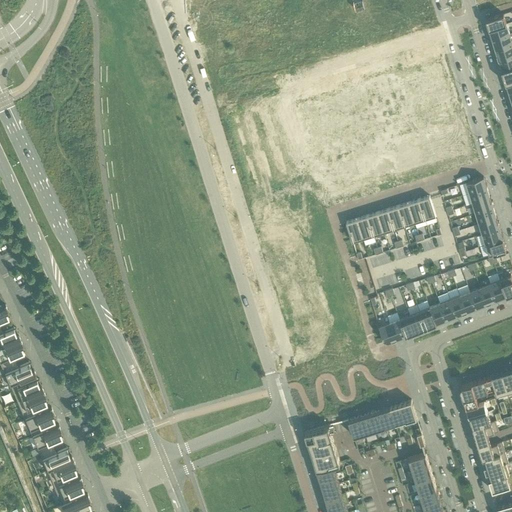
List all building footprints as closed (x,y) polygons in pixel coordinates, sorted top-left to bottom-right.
[(169,0),(200,98),(268,77),(267,75),(280,71),(304,0),(169,0)] [(311,0),(289,63),(300,67),(435,25),(427,0),(311,0)] [(503,13),(486,19),(489,29),(506,23),(503,14),(503,13)] [(506,23),(489,29),(492,39),(510,33),(506,23)] [(511,41),(510,33),(492,39),(495,49),(511,43),(511,41)] [(511,43),(495,49),(497,55),(497,56),(498,56),(499,59),(498,59),(498,60),(499,60),(499,59),(511,55),(511,43)] [(511,55),(499,59),(499,60),(502,69),(511,65),(511,55)] [(444,58),(295,97),(312,160),(373,144),(375,151),(404,143),(402,134),(439,124),(442,132),(432,134),(431,129),(415,133),(419,149),(424,147),(426,157),(421,158),(422,161),(417,163),(420,171),(413,173),(414,177),(479,160),(466,113),(459,115),(444,58)] [(511,65),(502,69),(503,74),(506,82),(506,83),(511,80),(511,65)] [(229,115),(250,195),(299,182),(296,169),(289,171),(272,104),(229,115)] [(470,192),(487,187),(483,176),(466,182),(470,192)] [(473,203),(490,197),(487,187),(470,192),(473,203)] [(430,195),(419,199),(425,218),(436,215),(430,198),(430,195)] [(493,208),(490,197),(473,203),(476,213),(493,208)] [(425,218),(419,199),(408,202),(415,222),(425,218)] [(398,205),(404,225),(415,222),(408,202),(398,205)] [(398,205),(388,208),(394,228),(404,225),(398,205)] [(394,228),(388,208),(378,211),(384,231),(394,228)] [(493,208),(476,213),(479,223),(497,218),(493,208)] [(367,215),(373,235),(384,231),(378,211),(367,215)] [(357,218),(363,238),(373,235),(367,215),(357,218)] [(352,241),(363,238),(357,218),(346,221),(352,241)] [(497,218),(479,223),(482,234),(500,228),(497,218)] [(482,234),(486,244),(503,239),(500,228),(482,234)] [(503,239),(486,244),(489,255),(506,249),(503,239)] [(511,277),(511,274),(500,279),(506,296),(511,293),(511,277)] [(500,279),(490,283),(497,299),(506,296),(500,279)] [(461,292),(470,289),(468,283),(459,287),(461,292)] [(490,283),(480,286),(487,303),(486,304),(487,304),(487,303),(490,302),(490,303),(491,302),(497,299),(490,283)] [(486,304),(487,303),(480,286),(470,290),(477,307),(486,304)] [(467,311),(477,307),(470,290),(460,294),(467,311)] [(460,294),(450,298),(456,315),(462,313),(462,314),(463,313),(466,311),(466,312),(467,312),(467,311),(460,294)] [(456,315),(450,298),(440,302),(446,319),(456,315)] [(440,302),(430,306),(437,323),(446,319),(440,302)] [(430,306),(420,310),(426,327),(437,323),(430,306)] [(420,310),(410,314),(416,331),(417,331),(426,327),(420,310)] [(410,314),(400,318),(406,335),(415,331),(416,331),(410,314)] [(400,318),(390,322),(396,339),(397,339),(406,335),(400,318)] [(396,339),(390,322),(379,326),(386,343),(396,339)] [(0,347),(20,338),(18,333),(18,332),(16,333),(13,328),(4,332),(2,332),(0,326),(0,347)] [(20,338),(0,347),(0,363),(1,367),(15,361),(12,355),(14,355),(23,351),(21,345),(23,344),(22,344),(20,339),(20,338)] [(15,361),(1,367),(2,367),(2,368),(4,372),(8,382),(9,384),(23,378),(23,379),(35,373),(36,373),(35,372),(33,367),(31,368),(28,362),(20,366),(19,366),(18,367),(15,361)] [(511,368),(502,372),(507,390),(508,395),(511,393),(511,368)] [(502,372),(491,375),(495,387),(497,393),(497,394),(507,390),(502,372)] [(473,381),(472,381),(476,393),(478,393),(493,388),(495,387),(491,375),(473,381)] [(23,378),(9,384),(10,384),(13,391),(17,401),(43,390),(43,389),(41,385),(41,384),(39,385),(36,379),(27,383),(25,384),(23,379),(23,378)] [(460,386),(460,387),(460,388),(461,389),(461,390),(463,395),(463,397),(466,407),(479,403),(478,402),(477,397),(476,393),(472,381),(464,384),(463,384),(462,384),(462,385),(461,385),(461,386),(460,386)] [(43,390),(17,401),(18,402),(24,418),(38,412),(37,412),(35,407),(37,406),(46,402),(44,397),(46,396),(45,395),(43,390)] [(411,399),(400,403),(407,423),(406,423),(407,424),(418,421),(417,420),(417,417),(411,399)] [(479,403),(466,407),(469,416),(487,410),(484,401),(484,400),(478,402),(479,403)] [(400,403),(390,406),(396,426),(406,423),(407,423),(400,403)] [(38,412),(24,418),(25,418),(32,435),(45,429),(43,424),(45,423),(54,419),(52,414),(54,413),(53,413),(53,412),(51,407),(51,406),(37,412),(38,412)] [(390,406),(380,409),(386,429),(396,426),(390,406)] [(380,409),(369,412),(376,433),(386,429),(380,409)] [(487,410),(469,416),(471,421),(470,422),(472,426),(473,426),(491,421),(489,415),(487,410)] [(369,412),(359,416),(365,436),(376,433),(369,412)] [(359,416),(348,419),(354,436),(355,439),(365,436),(359,416)] [(491,421),(473,426),(473,427),(473,428),(473,429),(474,430),(474,431),(474,432),(474,433),(475,433),(475,434),(475,435),(475,436),(476,437),(476,438),(478,443),(479,448),(483,446),(492,444),(490,439),(488,434),(494,432),(499,430),(498,427),(495,419),(491,421)] [(32,435),(39,452),(53,447),(50,441),(52,440),(61,436),(59,431),(61,430),(61,429),(59,425),(58,424),(45,429),(32,435)] [(305,432),(306,435),(311,451),(313,457),(316,469),(317,469),(333,464),(340,461),(330,430),(329,425),(329,424),(324,425),(306,431),(305,431),(305,432)] [(422,432),(417,434),(419,441),(420,445),(423,444),(425,443),(422,432)] [(483,446),(479,448),(479,449),(479,450),(480,450),(480,451),(481,452),(480,452),(481,453),(480,453),(481,454),(482,455),(482,456),(482,457),(482,458),(482,457),(482,458),(505,451),(502,441),(497,442),(492,444),(483,446)] [(53,447),(39,452),(42,458),(47,470),(73,458),(71,453),(71,452),(69,453),(66,448),(57,452),(55,453),(53,447)] [(505,451),(482,458),(483,459),(485,466),(486,469),(499,465),(506,463),(509,462),(505,451)] [(409,457),(405,458),(409,471),(413,470),(413,469),(429,464),(425,452),(409,457)] [(73,458),(47,470),(54,486),(54,487),(68,481),(67,481),(65,475),(67,475),(76,471),(74,465),(76,464),(75,464),(73,459),(73,458)] [(499,465),(486,469),(487,472),(487,473),(489,479),(509,472),(506,463),(499,465)] [(333,464),(317,469),(320,478),(336,473),(333,464)] [(429,464),(413,469),(413,470),(416,481),(433,476),(429,464)] [(509,472),(489,479),(492,488),(492,490),(493,490),(496,489),(497,489),(497,488),(499,488),(500,488),(500,487),(503,487),(504,487),(504,486),(506,485),(506,486),(507,486),(507,485),(510,484),(510,485),(511,485),(511,484),(511,483),(511,472),(509,472)] [(336,473),(320,478),(323,488),(339,482),(336,473)] [(68,481),(54,487),(60,502),(61,504),(75,499),(74,498),(72,493),(74,492),(83,488),(81,483),(83,482),(82,481),(80,476),(80,475),(67,481),(68,481)] [(433,476),(416,481),(420,492),(436,487),(433,476)] [(339,482),(323,488),(326,497),(342,492),(339,482)] [(436,487),(420,492),(423,503),(423,504),(440,498),(436,487)] [(342,492),(326,497),(329,507),(345,502),(349,501),(345,491),(342,492)] [(75,499),(61,504),(64,511),(79,511),(79,510),(81,509),(90,506),(88,500),(90,499),(89,498),(87,494),(87,493),(74,498),(75,499)] [(423,503),(420,504),(422,511),(436,511),(443,510),(443,509),(440,498),(423,504),(423,503)] [(498,505),(497,506),(498,507),(499,511),(511,511),(511,501),(511,502),(509,503),(508,502),(508,503),(505,504),(505,503),(504,503),(504,504),(502,505),(501,504),(501,505),(498,506),(498,505)] [(345,502),(329,507),(330,511),(347,511),(348,511),(345,502)]
